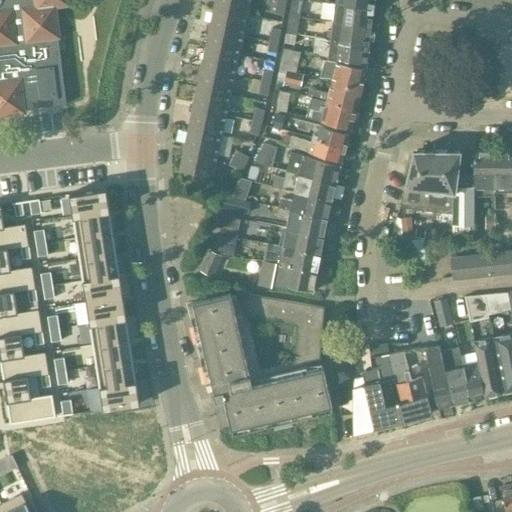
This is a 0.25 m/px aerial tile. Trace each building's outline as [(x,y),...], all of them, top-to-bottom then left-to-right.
[(0,0),(0,113),(24,111),(24,108),(66,103),(60,56),(58,36),(54,5),(68,3),(67,0),(0,0)] [(248,0),(215,0),(214,8),(246,14),(248,0)] [(283,15),(284,14),(286,2),(277,0),(274,13),(283,15)] [(335,1),(332,19),(370,26),(372,7),(335,1)] [(246,14),(214,8),(210,28),(242,34),(246,14)] [(290,15),(286,32),(296,34),(299,17),(290,15)] [(325,36),(325,39),(367,44),(370,26),(332,19),(331,31),(326,30),(325,36)] [(269,40),(278,42),(281,29),(272,27),(269,40)] [(242,34),(210,28),(206,47),(237,54),(242,34)] [(315,37),(313,54),(327,57),(365,62),(367,44),(325,39),(315,37)] [(275,54),(276,54),(278,42),(269,40),(267,53),(275,54)] [(237,54),(206,47),(202,67),(233,74),(237,54)] [(280,65),(279,68),(296,71),(297,70),(300,53),(300,52),(294,50),(283,48),(283,51),(280,65)] [(320,77),(332,80),(361,87),(366,67),(337,59),(337,61),(324,59),(320,77)] [(202,67),(197,87),(229,94),(233,74),(202,67)] [(273,69),(264,67),(261,80),(271,82),(273,69)] [(279,68),(276,83),(283,85),(284,81),(290,83),(289,86),(300,89),(303,73),(296,71),(279,68)] [(259,92),(268,95),(271,82),(261,80),(259,92)] [(308,94),(307,96),(310,97),(326,101),(327,99),(356,107),(361,87),(332,80),(328,93),(309,88),(308,94)] [(225,114),(229,94),(197,87),(193,107),(225,114)] [(279,90),(276,109),(286,111),(290,92),(279,90)] [(310,97),(305,116),(321,120),(321,121),(350,128),(356,107),(327,99),(326,101),(310,97)] [(189,127),(220,134),(225,114),(193,107),(189,127)] [(255,107),(252,120),(262,122),(265,109),(255,107)] [(272,122),(283,125),(286,115),(274,112),(272,122)] [(314,129),(312,137),(344,147),(348,133),(315,123),(299,119),(297,127),(308,131),(309,127),(314,129)] [(249,132),(258,135),(262,122),(252,120),(249,132)] [(184,147),(216,154),(220,134),(189,127),(184,147)] [(291,136),(288,144),(308,150),(340,161),(344,147),(312,137),(311,141),(306,140),(291,135),(291,136)] [(264,142),(255,161),(268,165),(273,145),(264,142)] [(180,167),(212,174),(216,154),(184,147),(180,167)] [(249,156),(236,149),(232,157),(245,164),(249,156)] [(460,150),(413,150),(404,185),(455,193),(452,213),(452,224),(472,224),(473,195),(474,185),(455,185),(460,150)] [(290,151),(286,170),(335,182),(340,164),(303,155),(290,151)] [(474,185),(473,195),(494,195),(494,191),(494,151),(474,151),(474,185)] [(511,151),(494,151),(494,191),(511,191),(511,151)] [(229,164),(241,171),(245,164),(232,157),(229,164)] [(246,180),(256,182),(259,167),(250,165),(246,180)] [(271,185),(282,188),(331,200),(335,182),(286,170),(284,176),(274,174),(271,185)] [(233,194),(233,195),(244,199),(244,197),(248,188),(247,187),(237,183),(233,194)] [(404,185),(399,206),(452,213),(455,193),(404,185)] [(106,188),(69,193),(73,216),(109,210),(106,188)] [(280,197),(279,206),(327,217),(327,216),(331,200),(282,188),(294,191),(292,200),(280,197)] [(219,206),(218,207),(248,214),(251,201),(244,199),(230,196),(221,194),(219,206)] [(39,198),(29,200),(31,214),(41,213),(39,198)] [(21,201),(14,202),(16,216),(24,214),(21,201)] [(1,204),(0,204),(0,248),(8,248),(8,249),(21,247),(29,246),(29,245),(28,244),(25,223),(4,227),(1,204)] [(323,235),(327,217),(279,206),(276,216),(288,219),(286,228),(323,235)] [(109,210),(73,216),(76,237),(112,231),(109,210)] [(223,217),(220,232),(230,235),(237,237),(240,219),(223,216),(223,217)] [(402,239),(408,239),(411,239),(411,238),(412,238),(411,217),(401,218),(401,232),(402,239)] [(282,227),(278,245),(282,246),(320,253),(323,235),(286,228),(282,227)] [(44,229),(34,231),(36,243),(46,242),(44,229)] [(112,231),(76,237),(79,258),(116,253),(112,231)] [(211,247),(209,250),(213,251),(222,255),(223,256),(233,257),(237,237),(230,235),(220,232),(220,233),(211,247)] [(413,260),(424,260),(423,237),(412,238),(411,238),(413,260)] [(46,242),(36,243),(38,256),(48,255),(46,242)] [(266,242),(262,260),(317,271),(320,253),(282,246),(278,245),(266,242)] [(29,246),(21,247),(23,259),(30,258),(29,246)] [(8,248),(0,248),(0,292),(14,290),(14,292),(27,289),(35,288),(35,287),(32,266),(11,269),(8,249),(8,248)] [(511,272),(511,249),(491,252),(493,275),(511,272)] [(209,250),(200,270),(212,276),(222,255),(213,251),(209,250)] [(450,257),(452,280),(493,275),(491,252),(450,257)] [(116,253),(79,258),(83,280),(119,274),(116,253)] [(262,260),(257,283),(263,285),(272,287),(272,283),(272,282),(276,283),(313,291),(317,271),(262,260)] [(50,272),(40,273),(42,286),(52,284),(50,272)] [(119,274),(83,280),(86,301),(122,295),(119,274)] [(52,284),(42,286),(44,299),(54,297),(52,284)] [(35,288),(27,289),(29,301),(37,300),(35,288)] [(14,290),(0,292),(0,336),(21,333),(21,334),(34,332),(42,331),(42,330),(38,309),(18,312),(14,292),(14,290)] [(231,428),(271,419),(332,404),(323,366),(252,383),(230,292),(193,301),(214,394),(223,392),(231,428)] [(324,307),(239,292),(245,316),(297,325),(293,364),(319,358),(324,307)] [(507,292),(484,294),(488,313),(500,311),(498,302),(509,300),(507,292)] [(488,317),(487,314),(488,313),(484,294),(464,296),(469,320),(488,317)] [(122,295),(86,301),(89,322),(126,317),(122,295)] [(450,311),(447,298),(434,300),(436,314),(450,311)] [(57,314),(47,316),(49,329),(59,327),(57,314)] [(126,317),(89,322),(93,344),(129,338),(126,317)] [(59,327),(49,329),(51,342),(61,340),(59,327)] [(42,331),(34,332),(36,344),(44,343),(42,331)] [(511,332),(494,336),(507,391),(511,389),(511,332)] [(21,333),(0,336),(0,360),(3,380),(28,376),(28,377),(41,375),(49,374),(49,372),(45,351),(24,355),(21,334),(21,333)] [(473,341),(478,362),(485,396),(507,391),(494,336),(487,338),(473,341)] [(129,338),(93,344),(96,365),(133,359),(129,338)] [(435,393),(438,407),(451,404),(441,350),(440,351),(439,344),(425,347),(435,393)] [(458,347),(441,350),(446,377),(451,404),(472,399),(465,365),(463,365),(462,366),(458,347)] [(404,350),(387,353),(403,420),(431,413),(421,377),(412,380),(409,369),(404,350)] [(378,370),(362,373),(362,375),(363,377),(374,427),(403,420),(387,353),(381,354),(371,356),(369,356),(371,367),(377,366),(378,370)] [(64,357),(54,359),(56,371),(66,370),(64,357)] [(133,359),(96,365),(99,386),(136,381),(133,359)] [(478,362),(465,365),(472,399),(485,396),(478,362)] [(66,370),(56,371),(58,384),(68,383),(66,370)] [(49,374),(41,375),(43,387),(51,386),(49,374)] [(28,376),(3,380),(10,423),(55,416),(52,394),(31,397),(28,377),(28,376)] [(353,386),(354,432),(374,427),(363,377),(354,379),(353,386)] [(136,381),(99,386),(103,409),(139,403),(136,381)] [(70,399),(61,401),(63,415),(73,413),(70,399)] [(505,511),(511,511),(511,484),(501,487),(505,511)] [(21,493),(0,503),(4,511),(34,511),(30,502),(27,504),(21,493)]
